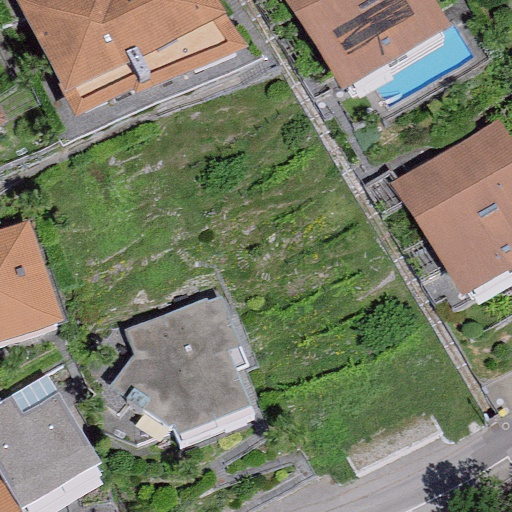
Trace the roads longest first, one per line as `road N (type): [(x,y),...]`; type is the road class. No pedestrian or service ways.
road 1 (trunk): [(511,318),(366,511)]
road 2 (residential): [(511,411),(335,511)]
